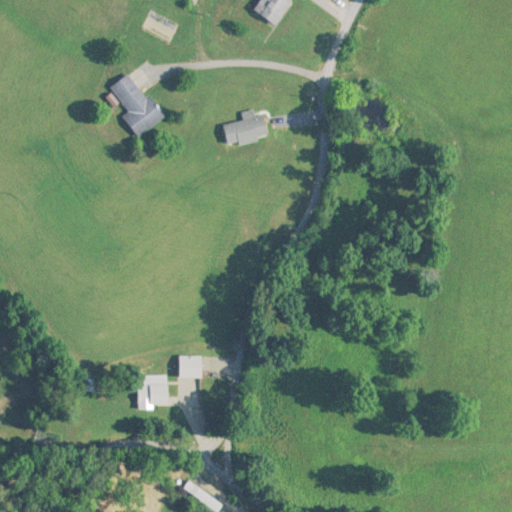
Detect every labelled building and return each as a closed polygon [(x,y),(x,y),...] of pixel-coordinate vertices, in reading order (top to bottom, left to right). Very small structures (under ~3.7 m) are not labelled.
[(261,0),(253,14),(276,28),(292,4),(285,0),(261,0)] [(123,117),(138,138),(164,120),(130,74),(111,88),(129,113),(123,117)] [(203,380),(203,358),(180,358),(180,380),(203,380)] [(138,408),(167,408),(167,377),(138,377),(138,408)] [(79,392),(104,394),(105,382),(80,379),(79,392)] [(201,505),(196,511),(218,511),(222,508),(191,483),(184,491),(201,505)]
